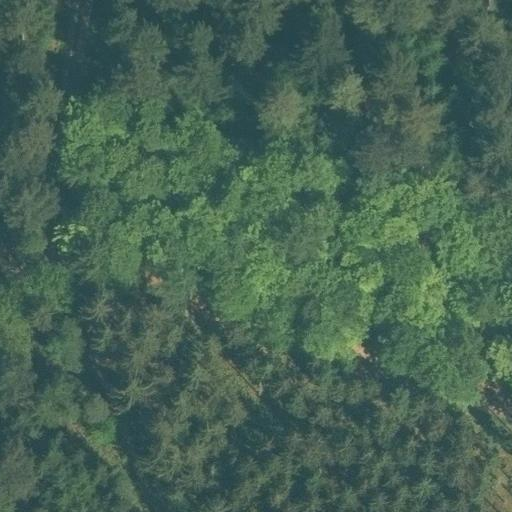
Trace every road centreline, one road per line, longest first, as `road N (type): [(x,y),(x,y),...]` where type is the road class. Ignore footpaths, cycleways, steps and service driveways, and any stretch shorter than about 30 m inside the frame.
road 1 (track): [(57,246),(511,397)]
road 2 (track): [(43,278),(57,246),(92,0)]
road 3 (track): [(151,511),(43,278)]
